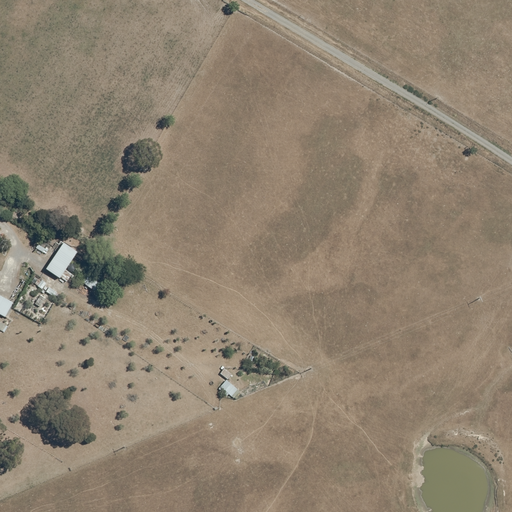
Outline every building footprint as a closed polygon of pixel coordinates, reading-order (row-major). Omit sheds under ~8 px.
[(76,251),(60,241),(43,269),(64,283),(70,273),(65,269),(76,251)] [(98,281),(86,273),(79,284),(91,292),(98,281)] [(56,291),(37,277),(32,284),(51,297),(56,291)] [(0,315),(3,316),(10,302),(0,296),(0,315)] [(238,391),(224,380),(218,389),(231,399),(238,391)]
